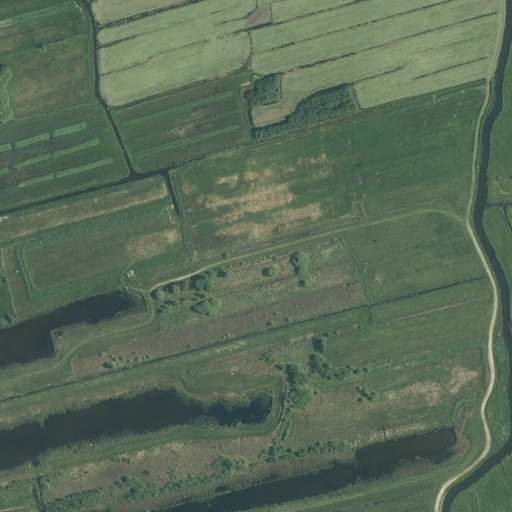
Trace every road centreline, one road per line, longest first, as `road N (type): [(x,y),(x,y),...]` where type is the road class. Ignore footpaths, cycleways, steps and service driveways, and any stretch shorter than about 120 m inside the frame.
road 1 (track): [(58,366),(72,347),(153,317),(152,288),(161,282),(407,214),(441,211),(467,220)]
road 2 (track): [(437,511),(444,487),(487,448),(481,404),(496,300),(467,220)]
road 3 (track): [(467,220),(475,127),(501,0)]
